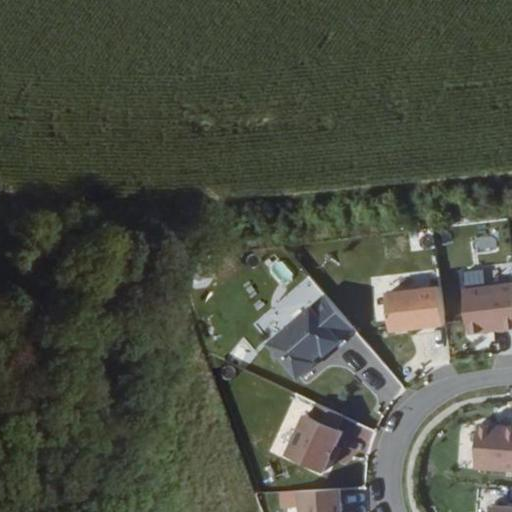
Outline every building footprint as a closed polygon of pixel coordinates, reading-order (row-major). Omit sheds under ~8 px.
[(252,328),(300,380),(356,329),(308,277),(252,328)] [(511,281),(459,283),(460,330),(511,329),(511,281)] [(380,287),(382,328),(443,325),(441,284),(380,287)] [(240,338),(227,358),(245,370),(258,349),(240,338)] [(350,366),(387,402),(405,383),(368,348),(350,366)] [(301,400),(280,457),(321,471),(342,415),(301,400)] [(511,406),(496,406),(495,422),(511,423),(511,406)] [(470,471),(511,470),(511,423),(469,424),(470,471)] [(295,486),(294,511),(342,511),(343,488),(295,486)] [(482,511),(511,511),(511,503),(482,503),(482,511)]
